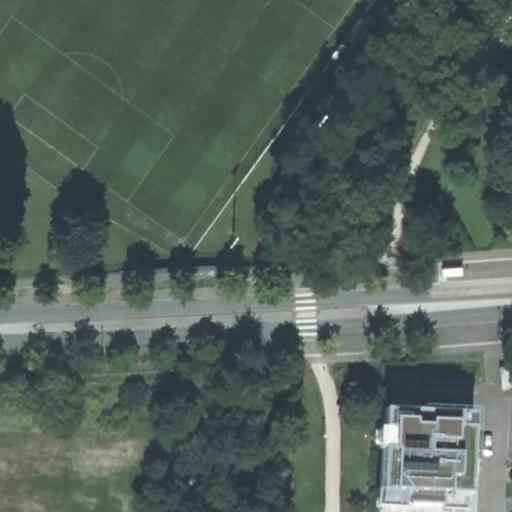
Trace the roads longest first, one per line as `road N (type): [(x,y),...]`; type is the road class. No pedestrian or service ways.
road 1 (tertiary): [(0,344),(411,319),(454,307)]
road 2 (tertiary): [(454,307),(400,297),(0,314)]
